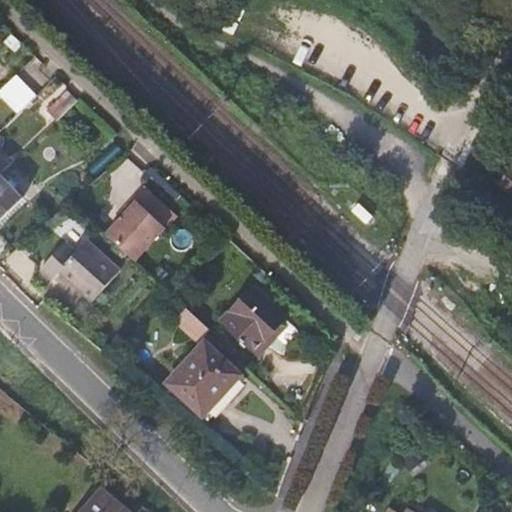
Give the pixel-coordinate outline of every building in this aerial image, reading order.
[(0,89),(0,91),(19,112),(38,94),(19,73),(0,89)] [(44,107),(55,119),(74,100),(64,89),(44,107)] [(511,167),(509,167),(496,188),(511,199),(511,167)] [(0,216),(19,198),(0,178),(0,216)] [(144,187),(136,197),(164,223),(173,213),(144,187)] [(136,197),(134,196),(124,208),(127,211),(108,232),(136,258),(166,225),(164,223),(136,197)] [(67,241),(41,269),(53,279),(61,271),(93,301),(121,270),(88,240),(78,251),(67,241)] [(252,283),(221,318),(256,351),(268,339),(263,334),(283,311),(252,283)] [(197,337),(209,324),(185,303),(174,316),(197,337)] [(206,338),(169,380),(203,411),(240,370),(206,338)] [(131,511),(104,489),(85,511),(131,511)]
